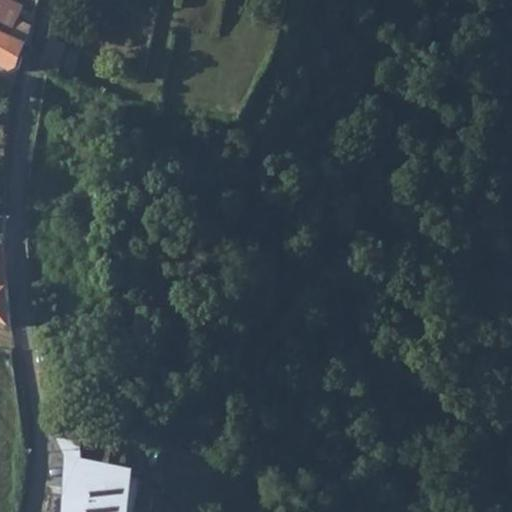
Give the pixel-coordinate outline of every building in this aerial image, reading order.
[(24,9),(2,0),(0,0),(0,33),(11,39),(19,20),(24,9)] [(19,20),(11,39),(27,47),(30,47),(34,27),(19,20)] [(27,47),(11,39),(0,33),(0,65),(11,72),(20,69),(27,47)] [(83,46),(49,36),(42,69),(44,69),(74,81),(83,46)] [(0,321),(12,325),(2,254),(0,254),(0,321)] [(83,470),(80,511),(133,511),(136,474),(83,470)]
